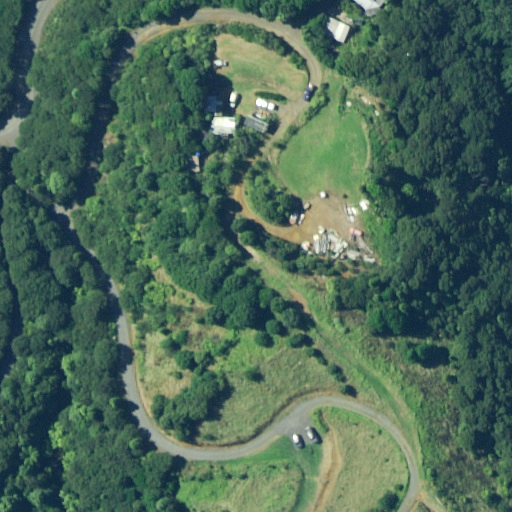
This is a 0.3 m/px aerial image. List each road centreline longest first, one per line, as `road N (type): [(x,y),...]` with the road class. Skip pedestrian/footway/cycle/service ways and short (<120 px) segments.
road 1 (unclassified): [(0,128),(14,115),(23,32),(35,0)]
road 2 (unclassified): [(481,0),(511,129)]
